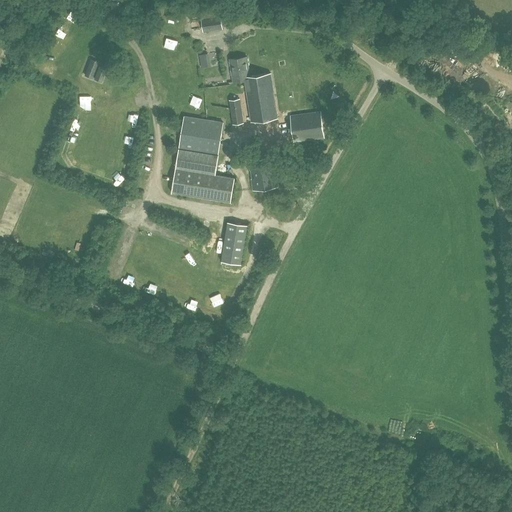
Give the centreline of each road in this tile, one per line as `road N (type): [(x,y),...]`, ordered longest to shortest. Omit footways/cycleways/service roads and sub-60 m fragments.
road 1 (unclassified): [(511,342),(501,200),(488,158),(457,118),(386,70)]
road 2 (track): [(0,266),(234,359)]
road 3 (track): [(234,359),(312,196)]
road 4 (track): [(234,359),(166,511)]
road 5 (unclassified): [(312,196),(386,70)]
